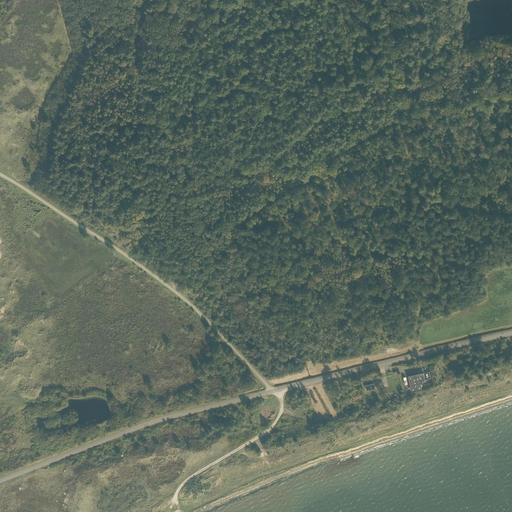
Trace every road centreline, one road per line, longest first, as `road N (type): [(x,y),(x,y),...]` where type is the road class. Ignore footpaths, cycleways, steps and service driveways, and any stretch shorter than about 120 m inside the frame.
road 1 (unclassified): [(0,174),(170,288),(269,391)]
road 2 (unclassified): [(0,480),(138,427),(269,391)]
road 3 (unclassified): [(278,390),(511,333)]
road 4 (track): [(271,204),(300,242),(339,236),(356,258),(372,251),(433,254)]
road 5 (track): [(336,226),(419,198),(511,214)]
road 6 (unclassified): [(278,390),(276,422),(190,478),(174,502)]
road 7 (track): [(399,119),(433,254)]
